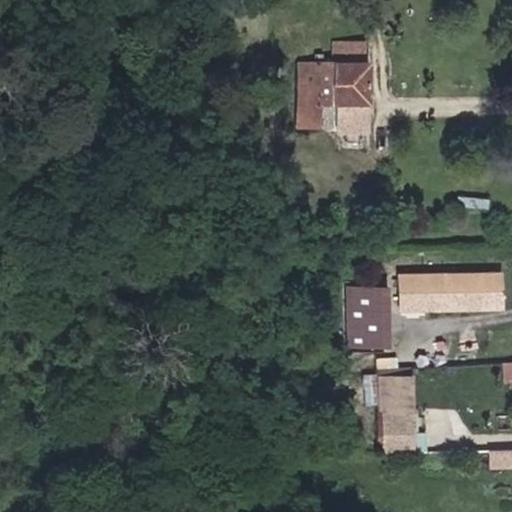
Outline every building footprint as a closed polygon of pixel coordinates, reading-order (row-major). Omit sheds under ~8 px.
[(335,37),(334,53),(366,55),(367,39),(335,37)] [(376,100),(376,60),(306,60),(306,122),(329,122),(330,100),(376,100)] [(504,274),(406,275),(406,306),(504,306),(504,274)] [(356,284),(358,343),(394,342),(392,282),(356,284)] [(388,411),(388,451),(415,452),(415,411),(388,411)] [(511,449),(486,450),(487,469),(511,468),(511,449)]
